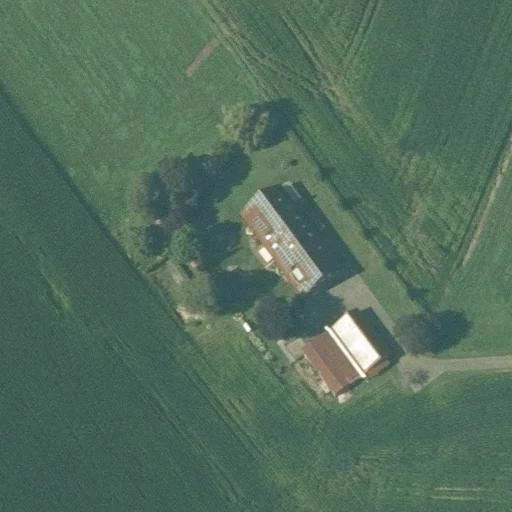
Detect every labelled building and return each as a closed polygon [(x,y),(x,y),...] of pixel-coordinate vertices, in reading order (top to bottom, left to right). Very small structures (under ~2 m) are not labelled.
[(340,276),(278,192),(243,217),(305,301),(340,276)] [(167,208),(156,217),(163,225),(174,215),(167,208)] [(226,277),(212,287),(226,306),(240,296),(226,277)] [(356,314),(329,334),(363,379),(389,360),(356,314)] [(329,334),(302,354),(335,399),(363,379),(329,334)]
